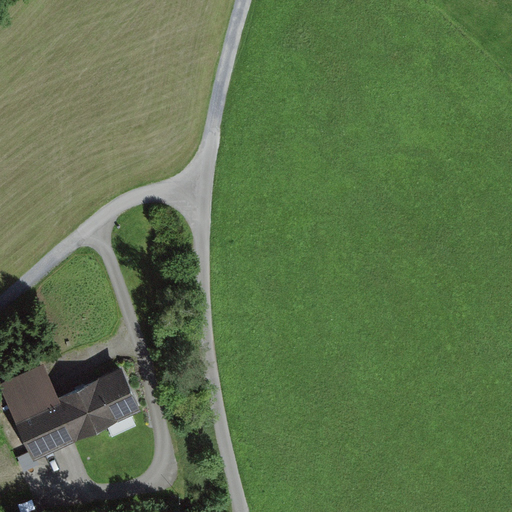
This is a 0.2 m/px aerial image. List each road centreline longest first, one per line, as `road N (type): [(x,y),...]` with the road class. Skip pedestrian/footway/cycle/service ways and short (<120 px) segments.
road 1 (unclassified): [(193,190),(207,343),(242,511)]
road 2 (track): [(193,190),(245,0)]
